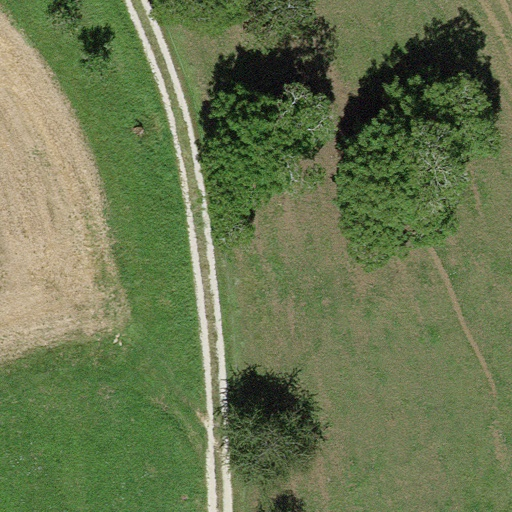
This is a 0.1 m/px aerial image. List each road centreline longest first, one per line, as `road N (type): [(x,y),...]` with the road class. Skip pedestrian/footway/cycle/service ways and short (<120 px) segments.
road 1 (track): [(136,0),(169,167),(201,511)]
road 2 (track): [(511,137),(138,4)]
